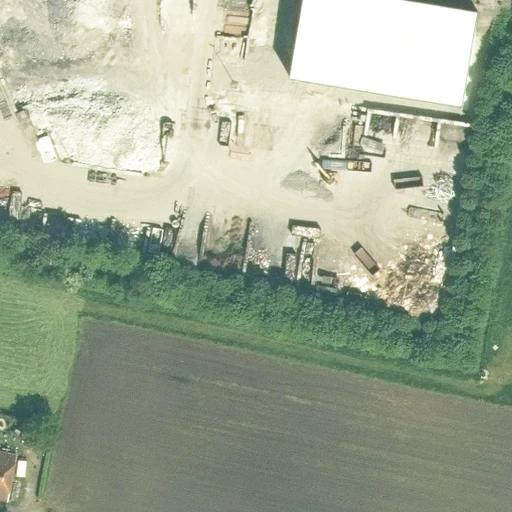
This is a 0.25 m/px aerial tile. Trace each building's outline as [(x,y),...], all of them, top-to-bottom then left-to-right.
[(241,50),(244,10),(212,7),(208,48),(241,50)] [(303,130),(279,130),(280,147),(304,146),(303,130)] [(452,190),(461,132),(443,130),(441,143),(420,139),(418,153),(436,156),(433,179),(439,180),(438,188),(452,190)] [(254,246),(259,221),(229,216),(224,245),(232,247),(229,265),(242,267),(242,268),(256,270),(258,259),(251,258),(253,246),(254,246)] [(212,246),(217,227),(198,222),(193,241),(212,246)] [(156,264),(182,267),(185,242),(158,240),(156,264)] [(214,269),(217,251),(199,248),(196,266),(214,269)] [(0,500),(8,502),(17,456),(0,452),(0,500)]
